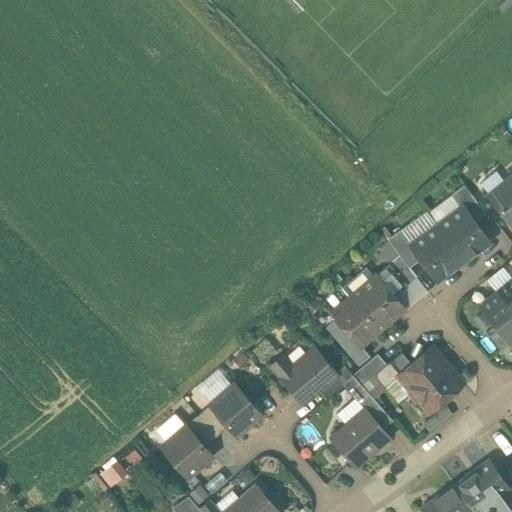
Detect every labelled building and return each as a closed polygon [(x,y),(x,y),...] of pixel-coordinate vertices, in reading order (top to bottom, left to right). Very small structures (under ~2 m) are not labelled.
[(511,223),(511,175),(489,193),(511,223)] [(485,213),(464,184),(451,193),(461,207),(462,206),(474,221),(485,213)] [(474,221),(462,206),(461,207),(436,225),(462,260),(488,241),(474,221)] [(462,260),(436,225),(411,243),(411,244),(421,258),(436,279),(462,260)] [(421,258),(411,244),(411,243),(401,228),(387,238),(399,254),(409,267),(421,258)] [(399,254),(375,274),(393,295),(416,276),(409,267),(399,254)] [(393,295),(375,274),(349,296),(378,330),(403,308),(393,295)] [(511,279),(497,291),(511,309),(511,279)] [(511,309),(497,291),(479,306),(494,324),(509,343),(511,340),(511,309)] [(378,330),(349,296),(331,312),(339,322),(339,325),(344,331),(347,331),(360,345),(378,330)] [(509,343),(494,324),(485,332),(500,350),(509,343)] [(461,383),(430,346),(411,362),(398,373),(399,374),(408,385),(408,391),(415,399),(421,400),(430,410),(461,383)] [(324,358),(319,362),(309,351),(291,367),(281,355),(271,364),(303,402),(318,388),(336,373),(335,372),(324,358)] [(386,364),(374,374),(384,387),(399,374),(398,373),(411,362),(401,351),(386,364)] [(377,353),(353,374),(362,384),(374,374),(386,364),(377,353)] [(353,374),(344,364),(335,372),(336,373),(318,388),(326,398),(353,374)] [(234,383),(209,403),(228,425),(235,434),(260,413),(234,383)] [(392,419),(369,392),(358,402),(365,410),(381,428),(392,419)] [(228,425),(209,403),(197,414),(215,435),(228,425)] [(365,410),(332,438),(354,464),(387,435),(381,428),(365,410)] [(215,435),(197,414),(185,424),(203,445),(215,435)] [(203,445),(185,424),(161,445),(187,475),(211,455),(203,445)] [(107,482),(125,475),(119,459),(100,466),(107,482)] [(488,460),(454,483),(474,510),(491,498),(508,487),(488,460)] [(454,483),(421,507),(424,511),(471,511),(474,510),(454,483)] [(277,511),(278,511),(256,486),(226,511),(277,511)] [(202,511),(198,507),(188,495),(173,506),(176,511),(202,511)] [(221,511),(209,498),(198,507),(202,511),(221,511)] [(501,511),(491,498),(474,510),(475,511),(501,511)]
